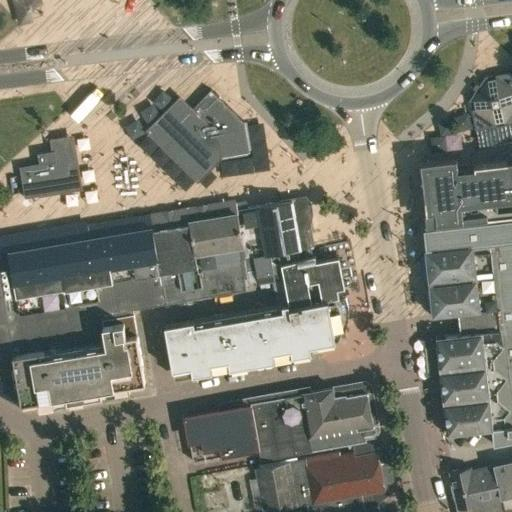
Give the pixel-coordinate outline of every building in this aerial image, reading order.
[(38,0),(15,0),(21,20),(43,14),(38,0)] [(511,123),(511,71),(487,76),(485,76),(469,100),(469,101),(470,101),(475,130),(511,123)] [(186,168),(189,165),(200,176),(219,156),(248,151),(243,121),(211,89),(191,110),(180,99),(158,122),(174,137),(164,147),(186,168)] [(109,134),(115,172),(166,163),(159,125),(109,134)] [(25,197),(75,189),(67,140),(53,142),(54,150),(38,153),(40,163),(20,166),(25,197)] [(421,162),(428,224),(429,224),(429,225),(479,219),(479,216),(493,215),(511,213),(511,159),(458,166),(457,158),(421,162)] [(103,319),(102,311),(132,306),(133,310),(203,298),(199,278),(256,268),(259,283),(284,278),(289,303),(165,325),(173,370),(336,341),(340,336),(344,330),(347,324),(348,315),(348,307),(345,299),(340,301),(337,289),(345,288),(342,271),(339,257),(316,262),(315,255),(302,259),(300,249),(314,246),(306,198),(247,208),(246,202),(151,218),(153,228),(91,239),(88,225),(0,240),(0,390),(23,403),(38,400),(39,407),(130,392),(129,385),(145,382),(134,314),(103,319)] [(429,225),(425,226),(426,237),(427,249),(425,249),(433,315),(458,312),(460,333),(435,336),(436,337),(440,373),(439,377),(439,378),(439,383),(439,386),(440,389),(440,392),(441,394),(443,397),(442,397),(447,434),(449,434),(449,433),(492,428),(494,444),(511,440),(511,213),(493,215),(479,216),(479,219),(429,225)] [(261,461),(353,445),(366,442),(364,428),(373,426),(367,392),(346,396),(346,394),(334,396),(333,387),(250,403),(251,407),(186,418),(193,462),(259,450),(261,461)] [(256,468),(263,511),(266,511),(307,504),(308,511),(379,511),(378,503),(378,502),(389,493),(385,489),(378,452),(374,453),(372,443),(367,443),(366,442),(353,445),(354,453),(340,455),(340,452),(256,468)] [(450,471),(458,511),(506,511),(511,511),(511,460),(471,469),(470,466),(450,471)]
